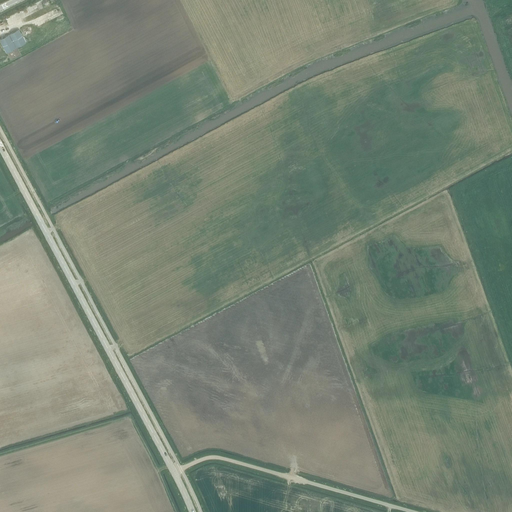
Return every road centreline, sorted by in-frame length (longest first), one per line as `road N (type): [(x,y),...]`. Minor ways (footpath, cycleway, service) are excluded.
road 1 (secondary): [(173,472),(0,145)]
road 2 (unclassified): [(173,472),(217,457),(408,511)]
